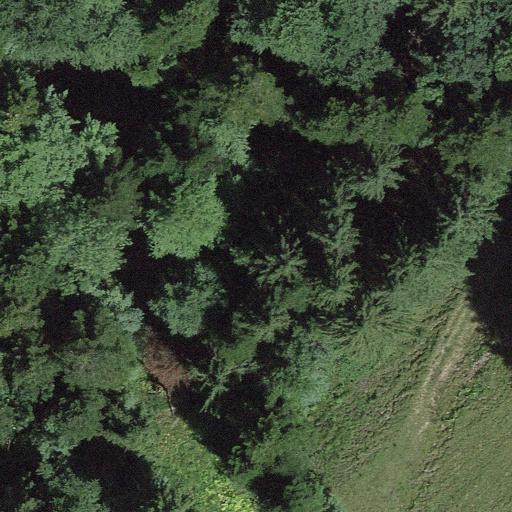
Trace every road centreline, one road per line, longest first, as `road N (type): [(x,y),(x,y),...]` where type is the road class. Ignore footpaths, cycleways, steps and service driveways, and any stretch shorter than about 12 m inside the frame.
road 1 (track): [(18,154),(211,114),(364,118),(426,106),(511,67)]
road 2 (track): [(511,237),(416,430),(390,511)]
